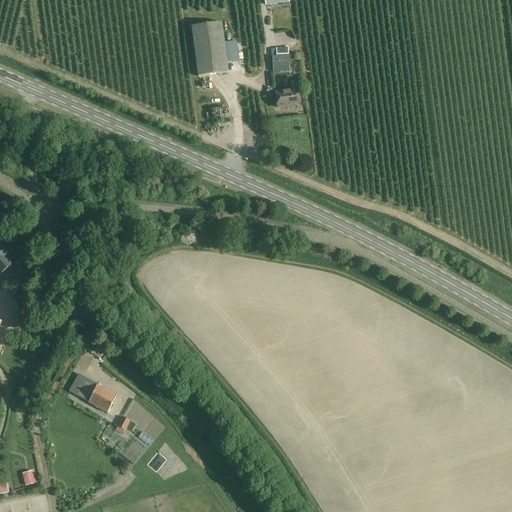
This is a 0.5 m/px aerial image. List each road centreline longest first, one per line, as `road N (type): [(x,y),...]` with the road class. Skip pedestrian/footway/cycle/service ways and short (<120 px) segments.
road 1 (secondary): [(511,324),(362,236),(27,88)]
road 2 (track): [(35,203),(101,296),(183,384),(282,511)]
road 3 (unclassified): [(104,334),(60,272),(35,203),(27,88)]
